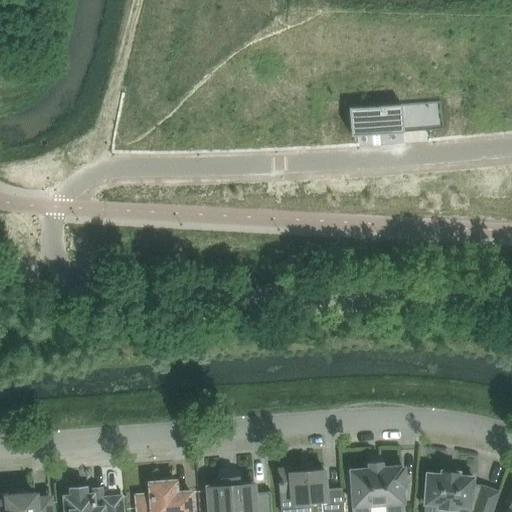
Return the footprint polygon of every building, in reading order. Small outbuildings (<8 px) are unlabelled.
[(441,101),(349,108),(351,135),(443,128),(441,101)] [(369,468),(351,470),(352,490),(353,511),(402,511),(402,502),(404,502),(402,486),(405,486),(404,467),(401,468),(401,466),(383,467),(383,462),(368,463),(369,468)] [(293,511),(293,504),(313,502),(313,511),(344,511),(342,487),(326,489),(324,469),(313,470),(312,465),(302,466),(302,471),(291,471),(291,469),(279,470),(281,511),(293,511)] [(425,493),(425,503),(439,504),(439,508),(439,511),(441,511),(451,511),(453,511),(452,511),(491,511),(492,510),(499,491),(482,485),(473,485),(473,476),(459,475),(459,472),(442,470),(441,474),(427,473),(425,493)] [(137,495),(138,511),(192,511),(190,491),(177,492),(176,480),(150,482),(151,494),(137,495)] [(238,484),(238,482),(223,483),(223,485),(208,486),(209,511),(271,511),(270,491),(255,493),(254,482),(238,484)] [(70,495),(64,495),(65,511),(123,511),(122,495),(104,497),(102,497),(103,499),(95,500),(94,493),(93,493),(88,493),(87,485),(69,486),(70,495)] [(36,499),(35,494),(27,495),(26,492),(1,494),(2,502),(0,501),(0,511),(51,511),(50,498),(36,499)]
